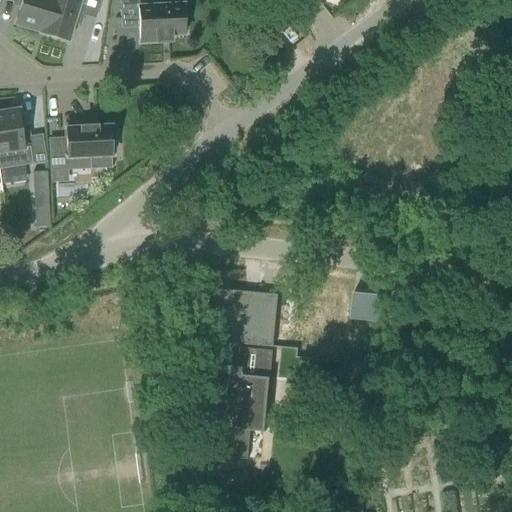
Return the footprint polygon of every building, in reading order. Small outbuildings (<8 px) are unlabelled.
[(40,33),(49,0),(21,0),(13,25),(39,33),(40,33)] [(39,33),(39,34),(67,43),(78,4),(84,6),(85,0),(49,0),(40,33),(39,33)] [(121,0),(122,8),(161,6),(160,0),(121,0)] [(180,0),(160,0),(161,6),(122,8),(122,21),(137,20),(138,34),(138,44),(170,42),(169,36),(184,35),(183,5),(181,5),(180,0)] [(138,34),(137,20),(122,21),(123,35),(138,34)] [(0,169),(32,165),(29,148),(23,148),(17,110),(0,112),(0,169)] [(59,141),(48,141),(49,160),(63,159),(66,159),(89,158),(89,170),(111,169),(110,157),(112,157),(111,144),(115,144),(114,127),(101,127),(84,128),(81,128),(81,126),(64,126),(65,146),(63,146),(59,147),(59,141)] [(48,206),(46,174),(32,175),(33,206),(48,206)] [(216,290),(211,342),(267,347),(272,348),(273,348),(278,296),(216,290)] [(359,320),(360,321),(361,321),(383,323),(386,296),(353,293),(351,320),(358,320),(359,320)] [(219,366),(214,413),(233,415),(230,439),(247,440),(248,432),(265,434),(270,378),(266,378),(268,356),(272,354),(272,352),(239,349),(237,368),(219,366)] [(224,474),(227,502),(251,500),(248,472),(224,474)]
